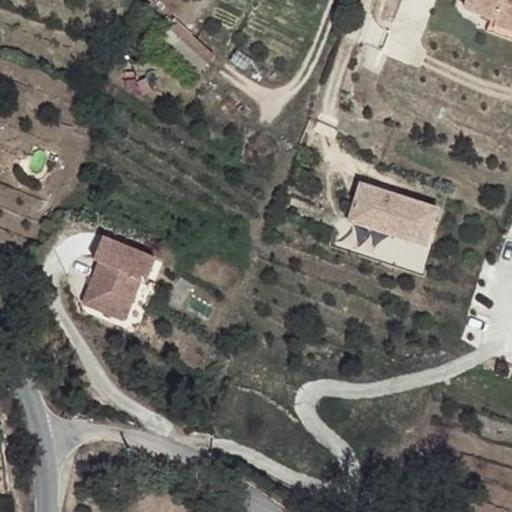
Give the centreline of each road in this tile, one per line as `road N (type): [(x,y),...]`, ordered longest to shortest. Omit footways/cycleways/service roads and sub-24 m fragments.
road 1 (unclassified): [(264,511),(186,453),(132,441),(42,449)]
road 2 (unknown): [(154,446),(76,348),(50,294),(54,265)]
road 3 (tertiary): [(0,330),(42,449)]
